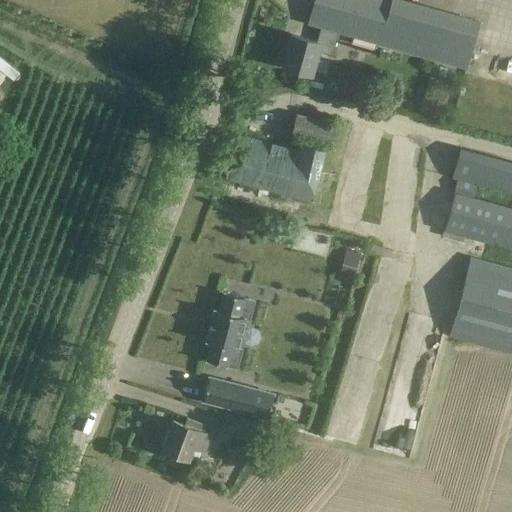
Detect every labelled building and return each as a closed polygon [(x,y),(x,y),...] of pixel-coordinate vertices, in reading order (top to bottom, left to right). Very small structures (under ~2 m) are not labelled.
[(401,0),(314,0),(309,17),(313,24),(320,26),(316,41),(291,34),(282,66),(311,74),(317,51),(331,54),(337,32),(466,68),(479,22),(457,16),(401,0)] [(0,70),(16,85),(23,77),(0,55),(0,70)] [(336,125),(295,114),(289,134),(330,145),(336,125)] [(238,135),(225,177),(258,187),(256,194),(269,197),(271,190),(309,201),(324,148),(299,141),(296,151),(238,135)] [(456,179),(453,191),(474,197),(477,185),(456,179)] [(453,191),(443,230),(511,248),(511,206),(474,197),(453,191)] [(343,272),(354,275),(359,252),(348,250),(343,272)] [(511,270),(469,259),(448,337),(511,354),(511,270)] [(244,319),(249,320),(254,301),(223,293),(219,311),(213,310),(210,321),(209,320),(207,329),(208,330),(205,341),(211,342),(206,360),(236,368),(241,349),(236,347),(244,319)] [(379,378),(394,317),(368,310),(353,372),(379,378)] [(208,377),(202,400),(248,412),(254,389),(208,377)] [(256,420),(225,412),(220,430),(251,439),(256,420)] [(205,425),(187,418),(184,424),(173,420),(162,448),(188,458),(192,446),(203,450),(209,434),(203,431),(205,425)]
